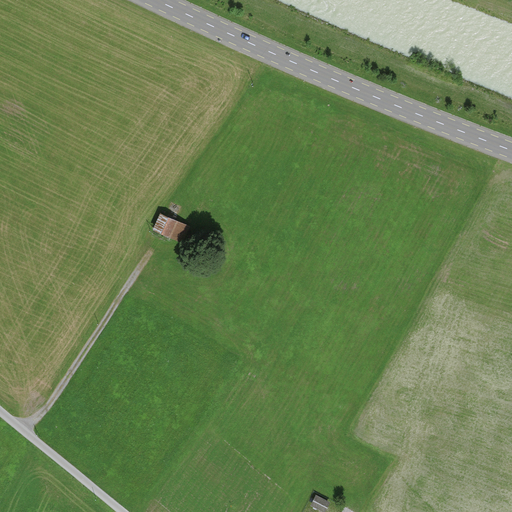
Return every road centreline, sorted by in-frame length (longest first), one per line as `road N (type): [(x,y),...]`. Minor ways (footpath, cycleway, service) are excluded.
road 1 (primary): [(157,0),(511,150)]
road 2 (unclassified): [(0,413),(125,511)]
